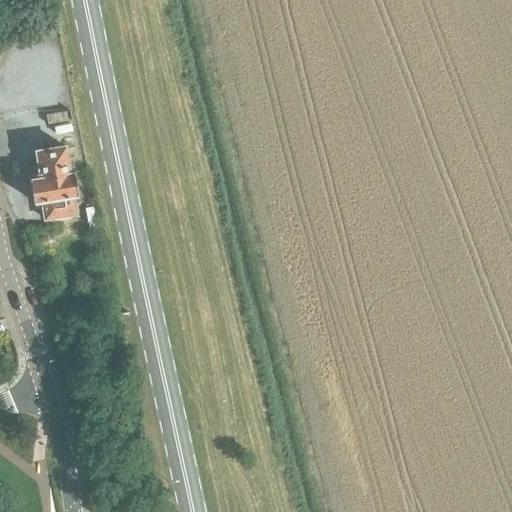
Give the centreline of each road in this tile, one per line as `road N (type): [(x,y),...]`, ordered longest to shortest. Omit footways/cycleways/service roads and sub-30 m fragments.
road 1 (primary): [(188,511),(83,0)]
road 2 (tertiary): [(48,390),(0,244)]
road 3 (tertiary): [(48,390),(75,511)]
